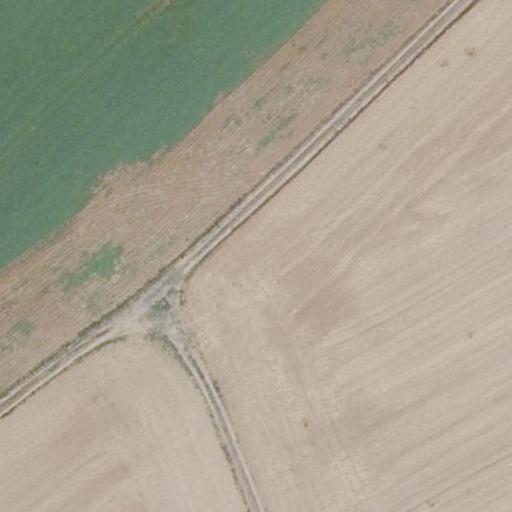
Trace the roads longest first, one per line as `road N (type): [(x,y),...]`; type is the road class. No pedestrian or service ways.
road 1 (track): [(0,411),(181,279),(473,0)]
road 2 (track): [(251,511),(166,289)]
